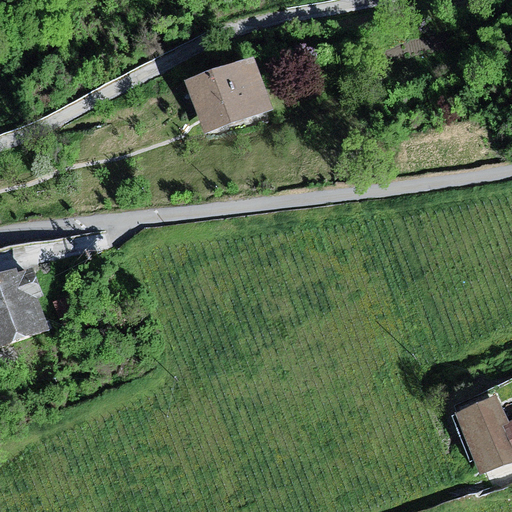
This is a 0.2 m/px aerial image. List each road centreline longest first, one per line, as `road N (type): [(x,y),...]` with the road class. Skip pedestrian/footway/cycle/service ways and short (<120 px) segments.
road 1 (unclassified): [(0,233),(511,170)]
road 2 (unclassified): [(367,0),(227,30),(0,145)]
road 3 (track): [(163,144),(0,195)]
road 4 (track): [(128,218),(102,241),(0,270)]
